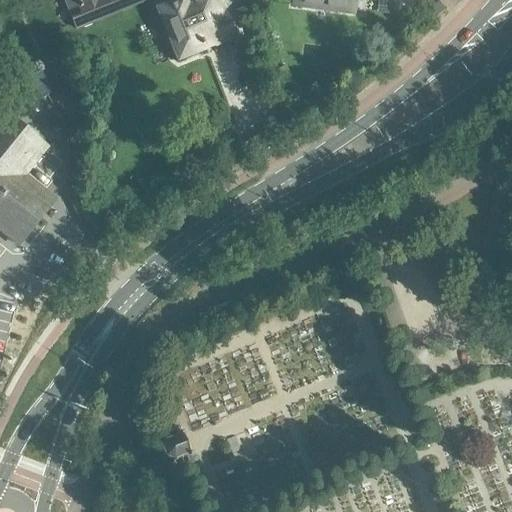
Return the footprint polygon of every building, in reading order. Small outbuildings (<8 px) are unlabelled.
[(146,1),(145,0),(64,0),(76,30),(146,1)] [(234,40),(223,13),(225,12),(220,0),(181,0),(157,10),(178,62),(234,40)] [(292,0),(293,2),(353,10),(353,0),(292,0)] [(249,6),(236,11),(241,24),(254,18),(249,6)] [(0,234),(19,249),(57,201),(27,177),(49,149),(2,110),(0,112),(0,234)] [(164,176),(170,185),(174,193),(211,171),(207,163),(201,154),(164,176)] [(182,426),(161,435),(175,468),(197,459),(182,426)] [(155,497),(141,503),(145,511),(151,511),(160,508),(155,497)]
